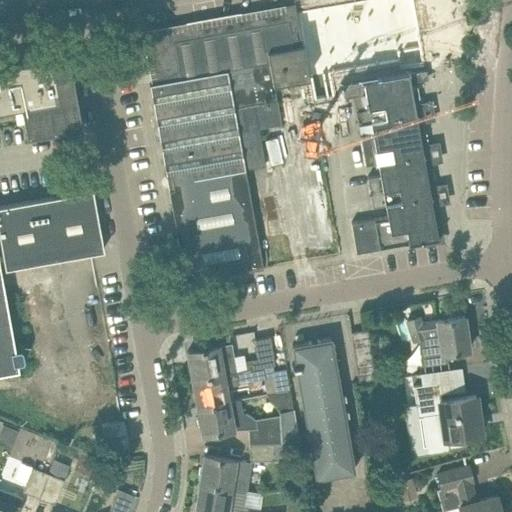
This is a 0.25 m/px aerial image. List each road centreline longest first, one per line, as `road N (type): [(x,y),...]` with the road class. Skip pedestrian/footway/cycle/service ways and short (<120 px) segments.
road 1 (residential): [(141,333),(504,266)]
road 2 (residential): [(141,333),(86,2)]
road 3 (residential): [(504,266),(511,56)]
road 4 (residential): [(157,511),(157,412),(141,333)]
